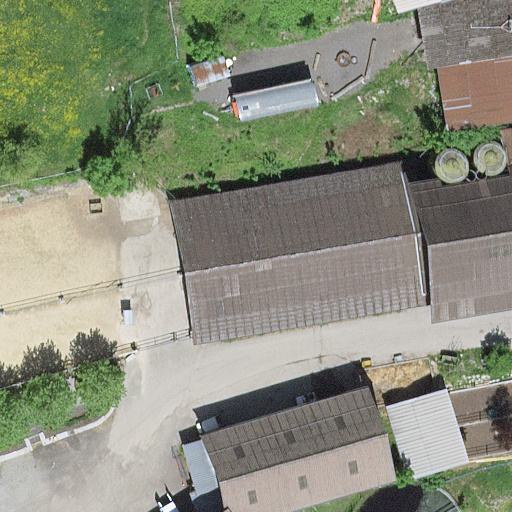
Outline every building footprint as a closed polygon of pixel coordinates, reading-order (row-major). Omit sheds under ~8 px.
[(385,0),(388,10),(403,6),(423,0),(385,0)] [(426,67),(510,56),(504,13),(502,0),(423,0),(403,6),(408,38),(413,70),(426,67)] [(511,68),(510,56),(426,67),(434,130),(511,119),(511,68)] [(395,164),(168,204),(195,342),(413,304),(419,323),(511,307),(511,126),(490,130),(498,171),(399,189),(395,164)] [(463,169),(467,172),(472,173),(478,173),(483,171),(487,167),(490,163),(491,157),(490,151),(488,146),(483,142),(478,140),(472,139),(467,141),(462,144),(459,149),(457,154),(457,159),(459,164),(463,169)] [(423,176),(427,179),(432,180),(438,180),(443,178),(447,174),(450,170),(451,164),(450,158),(448,153),(444,149),(438,147),(432,146),(427,148),(422,152),(419,156),(417,161),(418,166),(419,172),(423,176)] [(357,389),(176,439),(188,482),(212,475),(222,511),(298,511),(385,488),(357,389)] [(438,391),(382,407),(402,479),(459,464),(438,391)]
